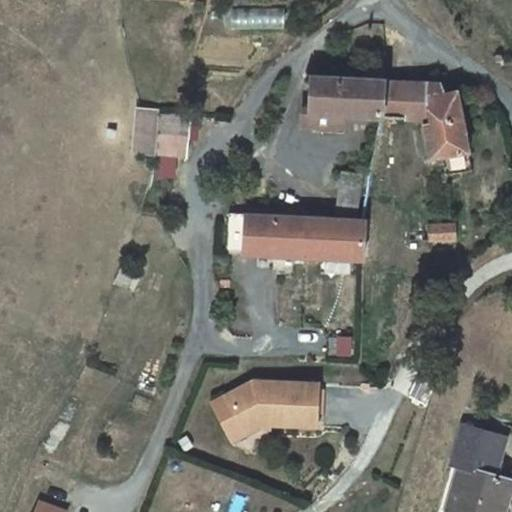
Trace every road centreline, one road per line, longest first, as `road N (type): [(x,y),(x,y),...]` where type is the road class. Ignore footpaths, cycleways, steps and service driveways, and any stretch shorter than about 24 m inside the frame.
road 1 (unknown): [(299,511),(350,468),(441,310),(463,285),(511,264)]
road 2 (residential): [(511,104),(497,76),(397,0)]
